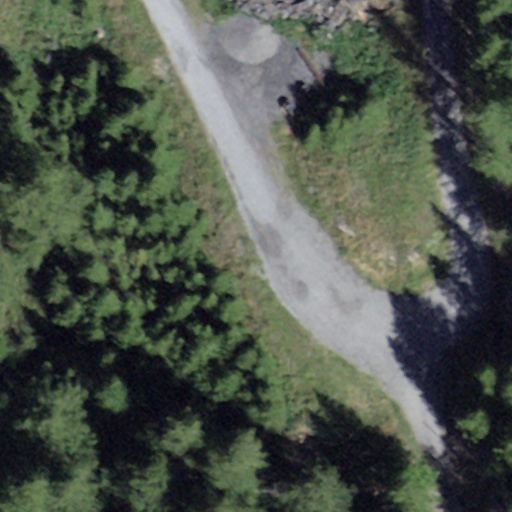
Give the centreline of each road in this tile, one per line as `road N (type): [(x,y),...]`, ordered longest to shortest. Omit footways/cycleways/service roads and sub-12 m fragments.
road 1 (track): [(165,0),(296,273),(352,316),(424,330)]
road 2 (track): [(424,330),(477,285),(444,0)]
road 3 (track): [(469,511),(424,330)]
